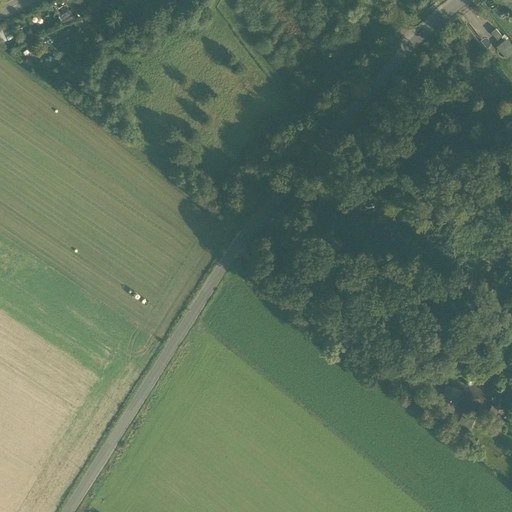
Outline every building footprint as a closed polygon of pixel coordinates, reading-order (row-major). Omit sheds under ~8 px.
[(62,19),(71,16),(69,11),(60,14),(62,19)] [(492,33),(498,40),(502,37),(496,29),(492,33)] [(499,48),(507,58),(511,53),(511,48),(506,41),(499,48)] [(445,404),(455,409),(457,404),(461,395),(451,391),(445,404)] [(491,406),(487,416),(495,420),(499,409),(491,406)] [(466,420),(483,427),(487,416),(470,410),(466,420)]
